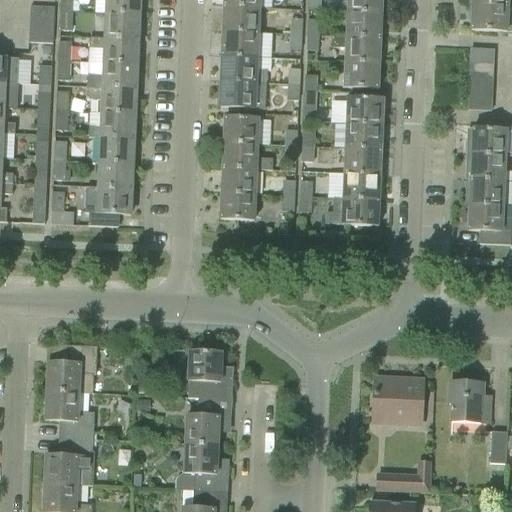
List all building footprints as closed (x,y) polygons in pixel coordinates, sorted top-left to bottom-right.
[(60,0),(59,13),(72,14),(72,0),(60,0)] [(106,0),(106,17),(138,18),(139,0),(106,0)] [(223,0),(223,8),(259,10),(259,0),(223,0)] [(347,0),(347,14),(381,16),(381,0),(347,0)] [(507,0),(471,0),(471,7),(507,9),(507,0)] [(511,8),(507,9),(471,7),(470,32),(511,34),(511,8)] [(223,8),(222,33),(257,35),(259,10),(223,8)] [(30,9),(29,20),(53,22),(54,10),(30,9)] [(72,14),(59,13),(59,32),(71,33),(72,14)] [(347,14),(346,39),(380,41),(381,16),(347,14)] [(106,17),(105,41),(137,43),(138,18),(106,17)] [(29,20),(28,32),(53,34),(53,22),(29,20)] [(290,37),(301,37),(302,22),(291,22),(290,37)] [(308,22),(307,38),(318,38),(319,23),(308,22)] [(53,34),(28,32),(28,44),(52,46),(53,34)] [(222,33),(221,59),(256,60),(257,35),(222,33)] [(301,37),(290,37),(290,52),(300,52),(301,37)] [(318,38),(307,38),(306,53),(317,53),(318,38)] [(346,39),(346,40),(333,39),(332,50),(345,50),(345,64),(379,66),(380,41),(346,39)] [(137,43),(105,41),(89,40),(89,50),(104,51),(104,66),(136,67),(137,43)] [(58,44),(57,63),(70,64),(70,44),(58,44)] [(470,51),(469,64),(493,65),(494,52),(470,51)] [(256,60),(221,59),(219,84),(265,86),(266,74),(256,73),(256,60)] [(70,64),(57,63),(56,82),(69,83),(70,64)] [(379,66),(345,64),(344,90),(377,92),(379,66)] [(469,64),(468,76),(492,77),(493,65),(469,64)] [(87,77),(87,90),(135,93),(136,67),(104,66),(103,78),(87,77)] [(39,68),(38,87),(50,88),(51,69),(39,68)] [(289,72),(288,87),(299,88),(300,72),(289,72)] [(492,77),(468,76),(468,88),(492,89),(492,77)] [(305,78),(305,93),(315,94),(316,79),(305,78)] [(265,86),(219,84),(218,110),(264,112),(265,86)] [(299,88),(288,87),(287,102),(298,103),(299,88)] [(492,89),(468,88),(467,100),(491,101),(492,89)] [(135,93),(87,90),(86,98),(89,102),(97,102),(97,115),(101,116),(134,117),(135,93)] [(38,93),(37,112),(49,113),(50,94),(38,93)] [(315,94),(305,93),(304,108),(315,109),(315,94)] [(55,113),(67,114),(68,94),(56,94),(55,113)] [(347,100),(346,126),(382,127),(383,102),(347,100)] [(491,101),(467,100),(467,112),(491,113),(491,101)] [(0,110),(0,135),(1,136),(14,137),(14,126),(2,126),(3,111),(0,110)] [(49,113),(37,112),(36,132),(48,132),(49,113)] [(67,114),(55,113),(54,132),(66,133),(67,114)] [(101,116),(101,130),(88,130),(88,140),(100,140),(100,141),(133,142),(134,117),(101,116)] [(223,145),(257,147),(258,121),(224,119),(223,145)] [(346,126),(345,151),(381,153),(382,127),(346,126)] [(472,131),(471,140),(466,140),(466,156),(504,158),(511,158),(511,128),(504,128),(504,132),(472,131)] [(285,148),(296,149),(297,134),(286,133),(285,148)] [(303,134),(302,149),(313,150),(314,134),(303,134)] [(100,141),(99,165),(132,167),(133,142),(100,141)] [(34,162),(47,163),(48,144),(35,143),(34,162)] [(54,144),(53,163),(65,163),(66,144),(54,144)] [(257,147),(223,145),(222,171),(255,172),(271,173),(272,161),(256,161),(257,147)] [(296,149),(285,148),(285,163),(295,164),(296,149)] [(313,150),(302,149),(301,164),(312,165),(313,150)] [(345,151),(344,176),(379,178),(381,153),(345,151)] [(504,158),(466,156),(465,173),(470,173),(469,182),(503,183),(504,158)] [(0,160),(0,185),(12,186),(12,176),(0,175),(0,169),(0,161),(0,160)] [(34,162),(34,183),(46,183),(47,163),(34,162)] [(65,163),(53,163),(52,182),(64,183),(65,163)] [(132,167),(99,165),(98,189),(83,189),(131,192),(132,167)] [(222,171),(221,196),(254,197),(255,172),(222,171)] [(344,176),(343,201),(378,203),(379,178),(344,176)] [(503,183),(469,182),(468,207),(502,209),(503,183)] [(283,199),(294,199),(295,184),(284,184),(283,199)] [(300,184),(300,199),(311,200),(311,185),(300,184)] [(12,186),(0,185),(0,224),(5,225),(6,210),(0,210),(0,196),(11,197),(12,186)] [(131,192),(83,189),(82,199),(90,199),(89,214),(88,214),(87,228),(117,230),(117,217),(129,217),(131,192)] [(32,213),(45,213),(45,194),(33,194),(32,213)] [(51,194),(50,214),(63,214),(64,195),(51,194)] [(254,197),(221,196),(219,221),(253,223),(254,197)] [(294,199),(283,199),(282,214),(293,214),(294,199)] [(311,200),(300,199),(299,215),(310,215),(311,200)] [(332,201),(332,216),(325,215),(325,226),(377,229),(378,203),(343,201),(332,201)] [(502,209),(468,207),(467,233),(479,233),(478,246),(510,248),(510,233),(501,233),(502,209)] [(47,365),(46,394),(78,396),(92,396),(93,377),(95,377),(96,349),(69,348),(68,366),(47,365)] [(122,353),(120,360),(124,366),(131,367),(133,356),(122,353)] [(187,401),(197,401),(231,403),(232,376),(220,375),(221,355),(189,354),(187,401)] [(375,381),(373,425),(419,427),(422,383),(407,382),(407,387),(397,387),(392,382),(375,381)] [(449,384),(449,406),(451,406),(451,424),(487,426),(489,399),(481,399),(482,386),(449,384)] [(136,385),(135,396),(143,397),(144,386),(136,385)] [(78,396),(46,394),(44,423),(65,424),(65,441),(92,442),(93,415),(77,414),(78,396)] [(197,418),(186,418),(186,419),(184,421),(184,428),(185,430),(185,447),(217,448),(218,428),(230,429),(231,403),(197,401),(197,418)] [(136,402),(135,414),(148,414),(148,403),(136,402)] [(505,467),(506,435),(490,434),(489,466),(505,467)] [(92,442),(65,441),(64,458),(45,457),(43,487),(76,488),(92,489),(94,454),(92,454),(92,442)] [(185,447),(183,476),(176,482),(175,493),(227,495),(228,468),(216,467),(217,448),(185,447)] [(418,465),(417,478),(377,476),(376,493),(429,496),(431,465),(418,465)] [(132,477),(132,488),(140,489),(140,477),(132,477)] [(76,488),(43,487),(42,511),(90,511),(91,508),(75,507),(76,488)] [(225,511),(227,495),(175,493),(193,494),(192,511),(182,510),(181,511),(225,511)]
